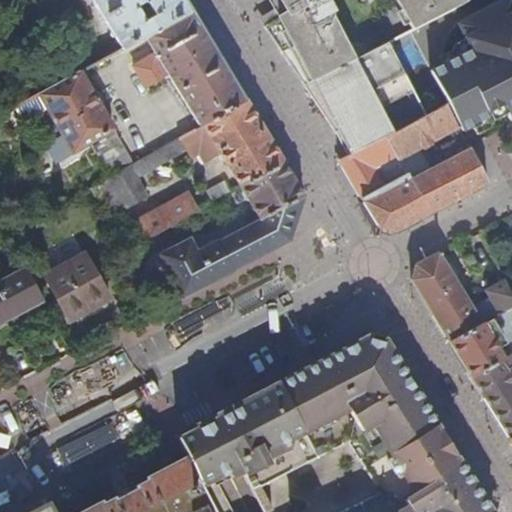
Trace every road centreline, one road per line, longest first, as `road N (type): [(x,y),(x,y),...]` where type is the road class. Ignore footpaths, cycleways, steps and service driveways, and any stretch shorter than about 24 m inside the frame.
road 1 (residential): [(375,265),(0,461)]
road 2 (residential): [(217,0),(375,265)]
road 3 (residential): [(511,488),(375,265)]
road 4 (residential): [(511,192),(375,265)]
